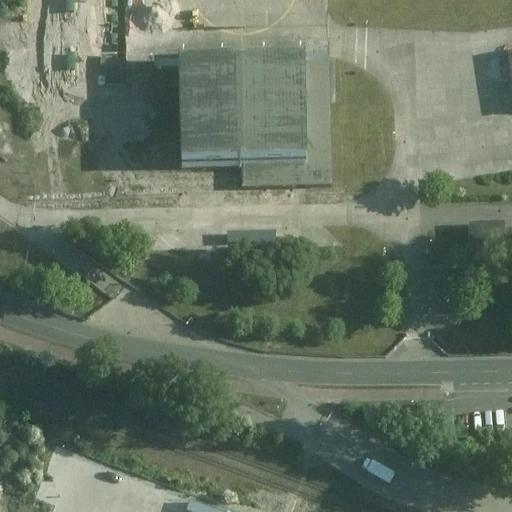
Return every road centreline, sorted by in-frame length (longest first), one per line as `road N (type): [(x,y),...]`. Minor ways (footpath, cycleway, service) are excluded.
road 1 (tertiary): [(256,367),(93,338),(0,307)]
road 2 (unclassified): [(511,371),(256,367)]
